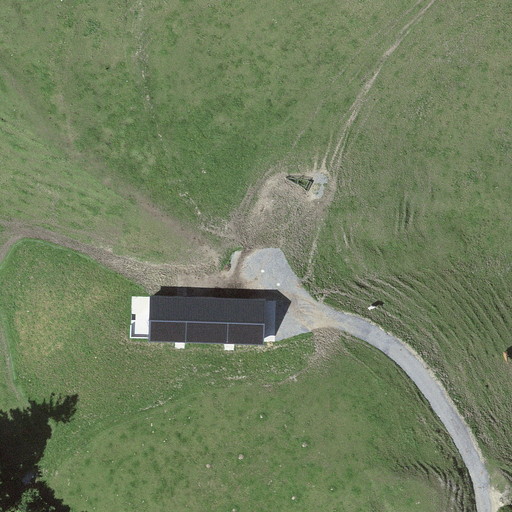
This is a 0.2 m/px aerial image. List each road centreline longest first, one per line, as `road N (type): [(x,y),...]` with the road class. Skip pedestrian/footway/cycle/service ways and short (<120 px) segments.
road 1 (track): [(287,290),(330,157),(363,91),(436,0)]
road 2 (track): [(287,290),(396,352),(479,473),(483,511)]
